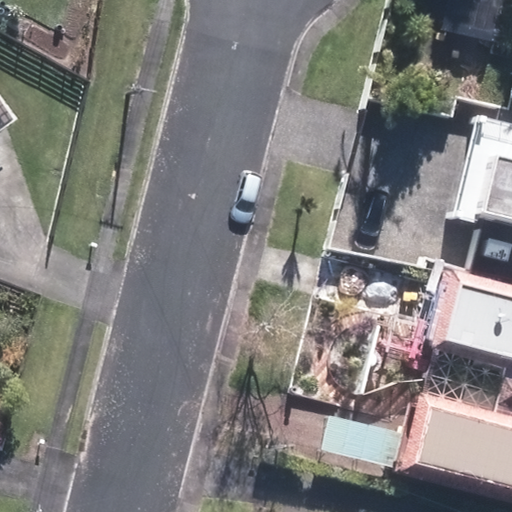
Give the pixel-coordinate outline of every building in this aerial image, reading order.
[(456,44),(471,45),(483,35),(483,20),(474,8),(458,8),(447,18),(447,33),(456,44)] [(455,211),(511,224),(511,165),(480,160),(486,136),(473,133),(455,211)] [(511,389),(511,304),(431,281),(409,361),(511,389)] [(476,417),(500,423),(506,400),(482,393),(476,417)] [(377,486),(477,511),(511,511),(511,438),(398,408),(377,486)]
